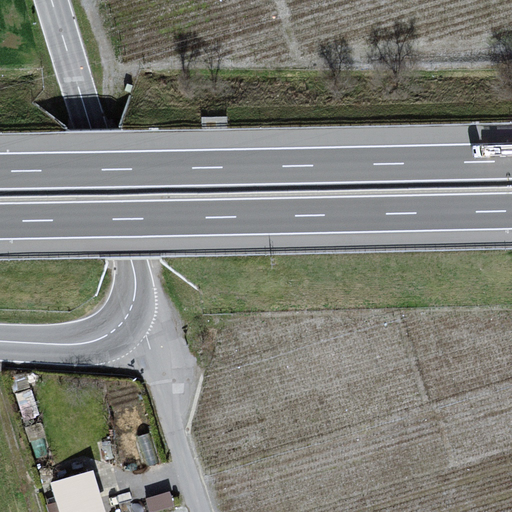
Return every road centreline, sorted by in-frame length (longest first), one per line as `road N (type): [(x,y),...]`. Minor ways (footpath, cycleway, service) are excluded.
road 1 (motorway): [(0,220),(511,211)]
road 2 (motorway): [(511,159),(0,168)]
road 3 (tertiary): [(53,0),(132,262),(134,292),(122,322),(99,339),(0,341)]
road 4 (track): [(202,511),(151,348),(128,312)]
road 5 (track): [(34,511),(0,392)]
